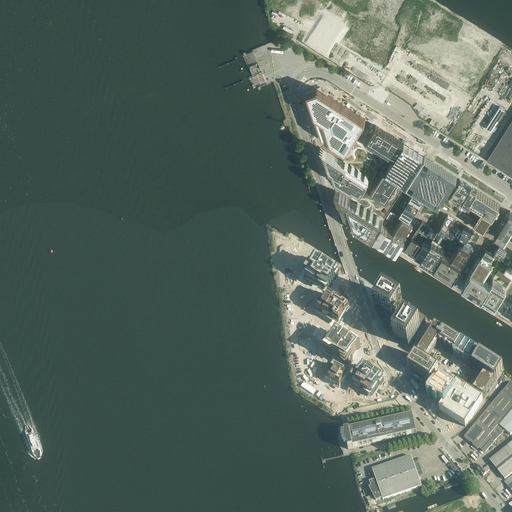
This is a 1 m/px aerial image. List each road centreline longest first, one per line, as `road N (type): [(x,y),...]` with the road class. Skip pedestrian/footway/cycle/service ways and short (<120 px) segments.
road 1 (unclassified): [(392,379),(295,104),(306,72)]
road 2 (unclassified): [(466,165),(327,74),(306,72)]
road 3 (unknown): [(424,138),(388,191),(332,157),(329,142),(342,121)]
road 4 (unclassified): [(500,511),(413,405)]
road 5 (residential): [(439,207),(429,203),(401,249),(454,283)]
